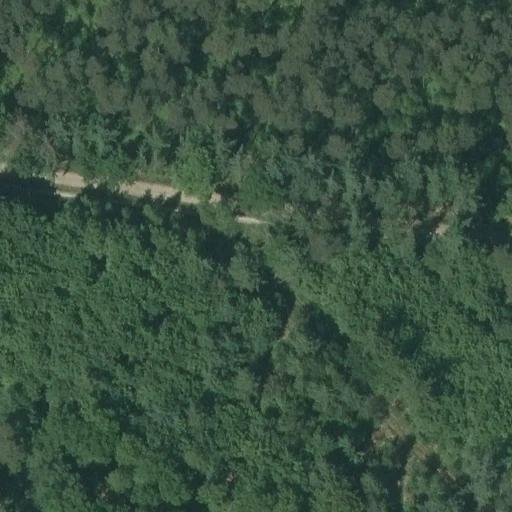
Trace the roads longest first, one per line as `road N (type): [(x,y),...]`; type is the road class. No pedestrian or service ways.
road 1 (track): [(0,172),(511,241)]
road 2 (track): [(225,201),(485,511)]
